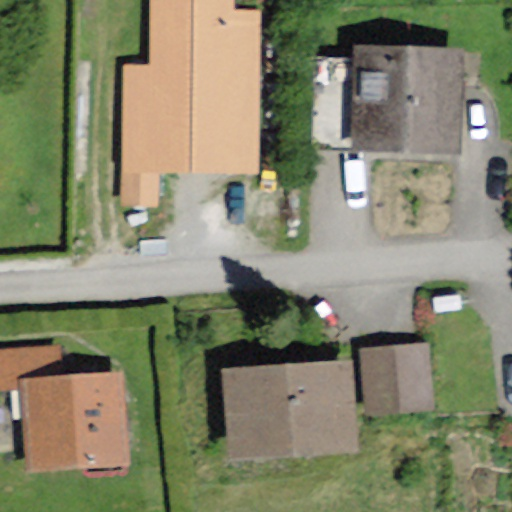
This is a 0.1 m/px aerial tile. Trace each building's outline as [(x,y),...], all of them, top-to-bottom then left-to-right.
[(235,0),(147,0),(149,62),(119,62),(121,209),(164,208),(164,174),(261,172),(258,10),(235,11),(235,0)] [(442,46),(337,46),(338,161),(442,160),(442,46)] [(97,326),(0,334),(0,337),(11,456),(108,447),(97,326)] [(361,342),(364,410),(434,407),(430,339),(361,342)] [(354,363),(227,370),(232,456),(359,449),(354,363)]
